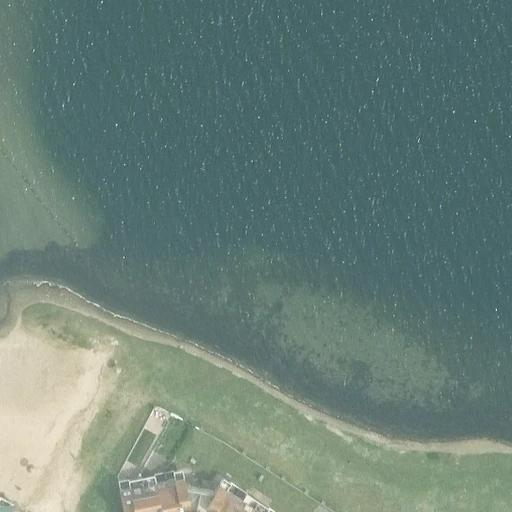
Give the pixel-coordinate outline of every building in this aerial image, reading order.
[(194,511),(199,488),(185,485),(183,477),(163,481),(168,511),(194,511)] [(147,511),(168,511),(163,481),(142,485),(147,511)] [(194,511),(222,511),(234,495),(217,484),(213,491),(199,488),(194,511)] [(122,511),(147,511),(142,485),(118,490),(122,511)] [(234,495),(222,511),(248,511),(252,507),(234,495)] [(0,511),(8,511),(13,504),(0,497),(0,511)]
